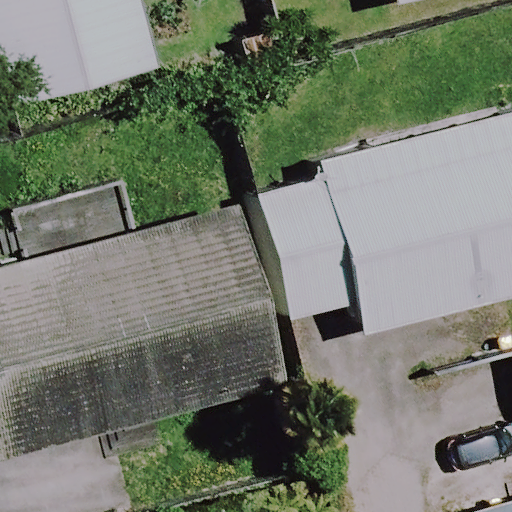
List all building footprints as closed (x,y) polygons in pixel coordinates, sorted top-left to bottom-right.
[(113,0),(0,0),(0,105),(131,74),(113,0)] [(373,0),(376,8),(411,0),(373,0)] [(303,192),(242,208),(272,321),(333,305),(342,341),(511,296),(511,107),(296,164),(303,192)] [(0,456),(256,389),(213,222),(0,276),(0,456)] [(511,511),(511,492),(450,511),(511,511)]
